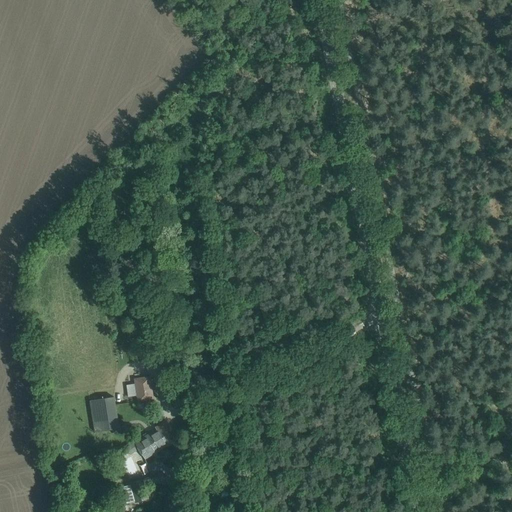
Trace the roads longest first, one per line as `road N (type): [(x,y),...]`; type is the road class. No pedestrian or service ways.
road 1 (tertiary): [(382,320),(320,0)]
road 2 (unclassified): [(172,511),(196,421),(209,402),(382,320)]
road 3 (tertiary): [(419,511),(382,320)]
